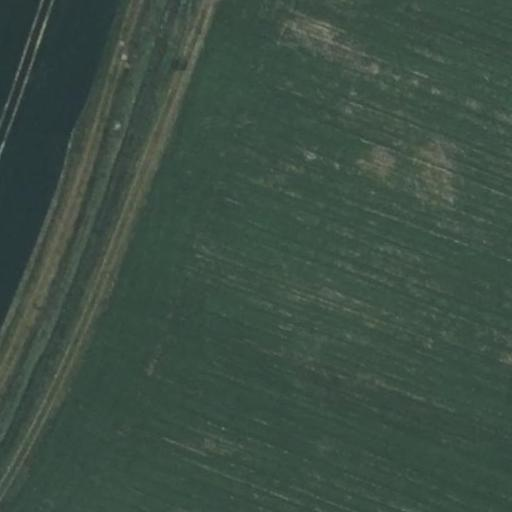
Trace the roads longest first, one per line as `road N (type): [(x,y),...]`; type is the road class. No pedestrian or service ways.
road 1 (track): [(211,0),(114,262),(0,508)]
road 2 (track): [(511,68),(320,0)]
